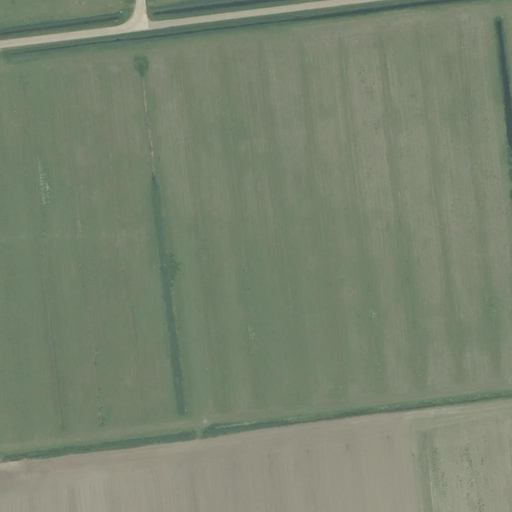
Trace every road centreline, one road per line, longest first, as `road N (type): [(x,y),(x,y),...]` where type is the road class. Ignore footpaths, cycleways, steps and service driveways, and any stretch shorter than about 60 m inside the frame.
road 1 (unclassified): [(138,27),(363,0)]
road 2 (unclassified): [(0,45),(138,27)]
